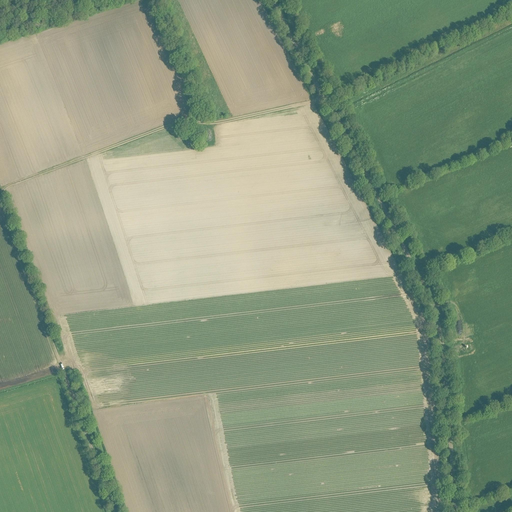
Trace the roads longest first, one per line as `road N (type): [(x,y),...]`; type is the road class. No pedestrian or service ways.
road 1 (unclassified): [(455,511),(434,311),(272,0)]
road 2 (track): [(324,100),(159,129),(0,191)]
road 3 (track): [(0,198),(114,511)]
road 4 (track): [(511,27),(333,115)]
